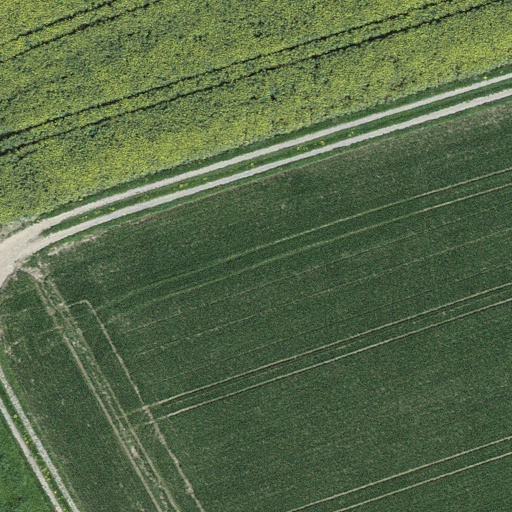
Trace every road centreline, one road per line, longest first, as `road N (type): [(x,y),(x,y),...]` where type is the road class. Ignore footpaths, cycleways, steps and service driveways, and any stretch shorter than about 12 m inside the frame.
road 1 (track): [(511,85),(56,227),(0,265)]
road 2 (track): [(0,389),(66,511)]
